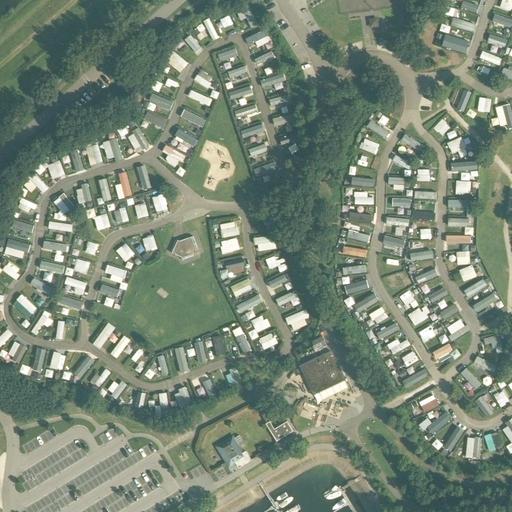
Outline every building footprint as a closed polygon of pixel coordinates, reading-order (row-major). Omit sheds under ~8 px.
[(340,0),(342,13),(367,11),(366,0),(340,0)] [(469,0),(466,0),(465,10),(477,12),(478,1),(469,0)] [(258,27),(249,6),(242,9),(251,30),(258,27)] [(496,13),(492,21),(508,29),(511,20),(496,13)] [(232,26),(227,15),(219,19),(223,30),(232,26)] [(472,22),(457,17),(455,26),(469,30),(472,22)] [(378,19),(368,20),(369,29),(379,28),(378,19)] [(217,36),(211,25),(204,28),(209,39),(217,36)] [(260,30),(244,37),(249,49),(265,42),(260,30)] [(469,42),(446,35),(443,46),(466,53),(469,42)] [(488,35),(485,45),(496,49),(500,38),(488,35)] [(200,49),(191,40),(184,47),(192,56),(200,49)] [(236,50),(217,56),(219,63),(239,57),(236,50)] [(478,53),(476,60),(496,66),(498,59),(478,53)] [(186,65),(173,54),(166,64),(179,74),(186,65)] [(258,70),(275,60),(272,54),(254,63),(258,70)] [(245,67),(223,74),(226,81),(247,74),(245,67)] [(511,71),(506,69),(502,79),(511,82),(511,71)] [(210,79),(200,72),(193,81),(203,89),(210,79)] [(283,76),(261,82),(264,90),(285,83),(283,76)] [(176,85),(163,79),(157,92),(170,97),(176,85)] [(35,87),(30,91),(36,100),(41,95),(35,87)] [(250,87),(228,94),(231,101),(252,95),(250,87)] [(464,87),(460,97),(468,101),(472,91),(464,87)] [(210,101),(189,91),(186,97),(206,108),(210,101)] [(169,105),(153,97),(149,105),(166,112),(169,105)] [(284,97),(268,102),(271,110),(287,106),(284,97)] [(486,115),(489,102),(479,100),(476,113),(486,115)] [(256,106),(234,113),(236,120),(258,113),(256,106)] [(511,120),(508,107),(497,110),(500,123),(511,120)] [(205,120),(184,112),(181,119),(202,128),(205,120)] [(165,122),(147,114),(143,123),(161,131),(165,122)] [(382,115),(379,122),(384,124),(387,118),(382,115)] [(288,116),(272,120),(274,130),(291,125),(288,116)] [(443,121),(431,131),(439,141),(451,131),(443,121)] [(386,130),(375,122),(369,132),(380,139),(386,130)] [(262,126),(241,133),(243,140),(264,133),(262,126)] [(147,146),(139,130),(128,136),(135,151),(147,146)] [(198,142),(178,131),(175,138),(194,149),(198,142)] [(295,133),(279,138),(282,150),(299,145),(295,133)] [(419,146),(406,137),(400,145),(413,155),(419,146)] [(377,146),(363,140),(360,149),(374,155),(377,146)] [(462,141),(445,145),(448,155),(464,151),(462,141)] [(121,158),(117,143),(105,146),(109,161),(121,158)] [(187,155),(166,145),(161,155),(182,165),(187,155)] [(102,163),(96,146),(82,151),(88,168),(102,163)] [(263,146),(249,151),(251,158),(265,154),(263,146)] [(84,173),(77,153),(71,155),(77,175),(84,173)] [(361,155),(358,164),(366,166),(368,157),(361,155)] [(395,156),(392,164),(411,171),(414,162),(395,156)] [(64,179),(58,162),(45,167),(51,184),(64,179)] [(270,163),(256,168),(259,175),(273,169),(270,163)] [(467,163),(451,165),(453,176),(469,174),(467,163)] [(177,173),(183,176),(186,170),(180,167),(177,173)] [(138,170),(144,191),(152,189),(145,168),(138,170)] [(427,171),(416,171),(416,181),(427,182),(427,171)] [(129,196),(124,172),(112,174),(117,198),(129,196)] [(369,178),(356,177),(355,187),(369,188),(369,178)] [(402,180),(387,180),(387,189),(402,189),(402,180)] [(109,195),(107,184),(97,187),(99,197),(109,195)] [(469,184),(454,184),(453,197),(469,198),(469,184)] [(90,200),(87,186),(78,188),(81,202),(90,200)] [(368,194),(354,193),(353,205),(368,205),(368,194)] [(432,193),(419,193),(419,202),(432,203),(432,193)] [(71,208),(61,194),(51,202),(61,216),(71,208)] [(398,214),(407,214),(407,207),(412,208),(412,198),(393,197),(393,206),(398,206),(398,214)] [(166,198),(156,200),(159,212),(169,209),(166,198)] [(36,206),(21,199),(17,209),(32,215),(36,206)] [(461,201),(448,201),(448,214),(461,215),(461,201)] [(146,218),(144,207),(135,209),(137,220),(146,218)] [(367,211),(349,209),(348,222),(366,224),(367,211)] [(124,211),(116,213),(120,225),(127,223),(124,211)] [(428,215),(417,213),(415,222),(426,225),(428,215)] [(106,216),(94,219),(98,231),(110,228),(106,216)] [(270,216),(256,217),(257,228),(271,227),(270,216)] [(387,217),(386,225),(409,226),(409,218),(387,217)] [(467,223),(450,220),(448,230),(465,233),(467,223)] [(32,223),(18,221),(16,231),(30,234),(32,223)] [(70,226),(49,223),(48,229),(69,233),(70,226)] [(219,229),(221,238),(237,234),(235,225),(219,229)] [(367,237),(348,232),(346,239),(366,243),(367,237)] [(424,233),(412,233),(412,245),(424,245),(424,233)] [(154,250),(151,237),(142,239),(145,252),(154,250)] [(180,242),(176,241),(171,254),(182,259),(182,261),(193,257),(192,255),(194,253),(197,251),(193,237),(180,242)] [(464,238),(454,239),(455,250),(465,249),(464,238)] [(270,239),(252,240),(253,251),(271,249),(270,239)] [(401,242),(384,239),(382,249),(399,253),(401,242)] [(218,245),(221,254),(236,251),(234,241),(218,245)] [(25,244),(15,242),(13,254),(23,256),(25,244)] [(55,244),(44,243),(43,255),(54,256),(55,244)] [(97,246),(87,245),(85,256),(95,258),(97,246)] [(132,254),(124,245),(115,253),(123,262),(132,254)] [(364,250),(350,248),(349,258),(363,259),(364,250)] [(431,252),(412,255),(413,263),(432,260),(431,252)] [(468,253),(453,255),(455,266),(470,264),(468,253)] [(56,254),(55,260),(63,262),(64,256),(56,254)] [(275,259),(258,265),(262,273),(278,266),(275,259)] [(89,265),(76,261),(72,272),(86,276),(89,265)] [(224,264),(226,274),(242,270),(240,261),(224,264)] [(412,272),(424,269),(423,263),(410,266),(412,272)] [(17,270),(8,264),(1,273),(11,280),(17,270)] [(56,266),(44,264),(42,274),(53,277),(56,266)] [(360,265),(344,265),(345,275),(361,274),(360,265)] [(123,274),(107,267),(102,278),(119,285),(123,274)] [(468,268),(457,273),(461,284),(473,279),(468,268)] [(434,273),(414,279),(417,287),(436,280),(434,273)] [(85,285),(65,279),(62,290),(81,296),(85,285)] [(230,286),(234,295),(249,288),(244,279),(230,286)] [(277,279),(269,283),(273,292),(281,288),(277,279)] [(362,280),(353,282),(355,291),(364,289),(362,280)] [(47,287),(35,281),(29,291),(42,298),(47,287)] [(479,283),(468,290),(473,297),(483,290),(479,283)] [(439,285),(427,291),(432,301),(444,296),(439,285)] [(116,292),(102,286),(99,296),(113,301),(116,292)] [(408,293),(396,300),(401,308),(413,300),(408,293)] [(286,295),(277,300),(282,309),(291,304),(286,295)] [(372,295),(354,304),(358,312),(376,303),(372,295)] [(35,307),(23,296),(13,307),(25,318),(35,307)] [(237,307),(241,314),(262,303),(259,296),(237,307)] [(490,296),(477,304),(483,315),(496,307),(490,296)] [(79,303),(66,299),(62,310),(75,314),(79,303)] [(452,303),(436,312),(441,322),(458,312),(452,303)] [(380,308),(369,316),(374,324),(386,317),(380,308)] [(421,308),(407,317),(413,327),(428,318),(421,308)] [(30,334),(35,337),(48,315),(43,312),(30,334)] [(300,313),(284,320),(290,333),(305,326),(300,313)] [(246,326),(250,335),(264,328),(260,319),(246,326)] [(61,341),(64,323),(56,322),(54,340),(61,341)] [(468,323),(452,331),(453,333),(449,336),(452,341),(472,330),(468,323)] [(93,345),(100,350),(115,329),(108,324),(93,345)] [(389,324),(380,330),(385,339),(395,332),(389,324)] [(6,331),(0,336),(0,346),(11,336),(6,331)] [(436,331),(425,338),(429,344),(439,337),(436,331)] [(251,350),(243,335),(236,339),(244,354),(251,350)] [(496,335),(483,340),(486,348),(499,343),(496,335)] [(130,341),(124,336),(110,355),(116,359),(130,341)] [(269,336),(260,341),(265,349),(274,345),(269,336)] [(222,337),(215,338),(219,358),(227,356),(222,337)] [(397,339),(386,346),(392,355),(403,348),(397,339)] [(323,340),(311,345),(315,354),(327,349),(323,340)] [(202,342),(195,344),(199,364),(206,362),(202,342)] [(22,346),(12,364),(17,367),(27,349),(22,346)] [(445,347),(432,355),(436,361),(449,353),(445,347)] [(183,349),(174,351),(180,375),(189,373),(183,349)] [(40,371),(44,352),(37,351),(33,369),(40,371)] [(346,381),(332,351),(300,366),(312,393),(313,396),(346,381)] [(62,355),(52,353),(49,369),(59,371),(62,355)] [(413,353),(399,360),(404,369),(419,362),(417,358),(413,353)] [(134,356),(128,364),(135,369),(141,362),(134,356)] [(163,356),(158,358),(160,368),(158,368),(159,371),(161,371),(162,375),(168,373),(163,356)] [(80,361),(74,369),(83,377),(95,362),(87,357),(82,363),(80,361)] [(496,367),(477,358),(474,366),(493,374),(496,367)] [(151,379),(156,372),(149,368),(145,375),(151,379)] [(226,376),(230,390),(243,384),(236,368),(229,370),(231,374),(226,376)] [(53,377),(54,370),(47,369),(46,376),(53,377)] [(93,386),(91,389),(96,392),(110,373),(106,370),(100,377),(96,375),(90,383),(93,386)] [(422,371),(401,382),(406,390),(426,379),(422,371)] [(481,387),(468,375),(462,381),(476,393),(481,387)] [(217,396),(210,380),(202,383),(210,400),(217,396)] [(126,385),(122,382),(119,386),(114,382),(108,390),(113,394),(111,396),(116,400),(126,385)] [(187,413),(193,411),(186,390),(180,392),(180,393),(175,395),(180,411),(186,409),(187,413)] [(507,402),(500,391),(492,397),(498,408),(507,402)] [(154,407),(156,418),(169,416),(166,393),(159,394),(160,406),(154,407)] [(132,397),(127,412),(139,416),(145,396),(140,395),(139,399),(132,397)] [(430,397),(418,403),(423,412),(435,406),(430,397)] [(489,409),(480,397),(472,403),(481,415),(489,409)] [(443,418),(428,428),(431,432),(446,423),(443,418)] [(269,422),(266,424),(277,442),(293,432),(287,422),(274,430),(269,422)] [(452,428),(444,441),(456,447),(463,434),(452,428)] [(495,434),(483,438),(488,455),(500,451),(495,434)] [(233,435),(215,446),(228,469),(236,465),(238,469),(252,461),(246,452),(244,453),(242,449),(246,447),(239,436),(235,438),(233,435)] [(477,439),(465,438),(464,460),(476,461),(477,439)]
